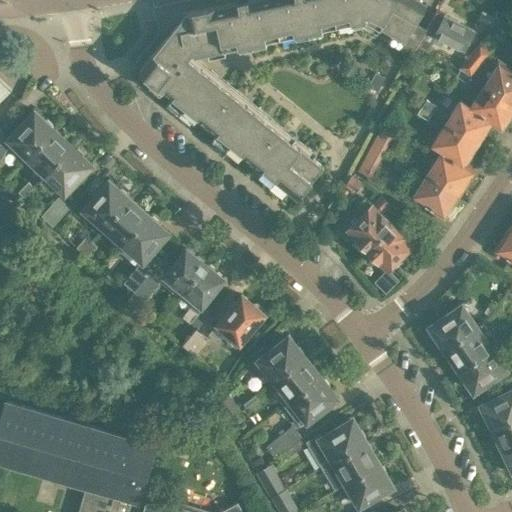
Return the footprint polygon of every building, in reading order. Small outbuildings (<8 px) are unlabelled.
[(237,0),(238,1),(181,13),(163,36),(165,37),(139,69),(298,197),(324,166),(189,56),(192,51),(196,54),(365,18),(405,41),(403,46),(413,52),(417,45),(428,51),(433,41),(422,36),(426,29),(437,10),(426,29),(416,23),(427,4),(419,0),(237,0)] [(438,11),(437,10),(426,29),(422,36),(433,41),(436,35),(464,50),(475,29),(444,13),(444,15),(437,11),(438,11)] [(461,69),(471,75),(491,51),(480,42),(459,68),(461,69)] [(485,83),(511,100),(511,68),(499,61),(485,83)] [(471,75),(461,69),(457,75),(467,81),(470,75),(471,75)] [(377,90),(384,77),(376,73),(369,86),(377,90)] [(0,101),(12,88),(0,76),(0,101)] [(511,100),(485,83),(471,105),(470,106),(492,120),(502,127),(511,111),(511,100)] [(427,99),(423,105),(433,112),(437,105),(427,99)] [(470,106),(471,105),(461,99),(447,121),(478,141),(492,120),(470,106)] [(433,112),(423,105),(418,112),(428,119),(433,112)] [(47,119),(44,119),(35,111),(18,129),(16,128),(8,137),(27,156),(54,129),(53,128),(53,124),(47,119)] [(478,141),(447,121),(432,144),(442,150),(464,163),(478,141)] [(54,129),(27,156),(25,157),(33,165),(35,163),(46,174),(72,146),(54,129)] [(375,138),(386,144),(391,135),(380,130),(375,138)] [(375,138),(368,151),(379,157),(386,144),(375,138)] [(72,146),(46,174),(39,180),(51,193),(58,185),(66,193),(75,184),(74,183),(91,165),(82,157),(82,153),(77,148),(74,148),(72,146)] [(442,150),(427,172),(459,193),(474,170),(464,164),(464,163),(442,150)] [(379,157),(368,151),(359,169),(370,175),(379,157)] [(459,193),(427,172),(413,194),(445,215),(459,193)] [(362,182),(352,175),(346,184),(356,191),(362,182)] [(122,188),(119,189),(110,181),(85,209),(104,226),(129,198),(128,197),(128,193),(122,188)] [(29,182),(19,192),(23,197),(33,187),(29,182)] [(382,196),(373,204),(372,203),(347,229),(355,237),(354,244),(361,250),(367,250),(394,224),(382,212),(390,204),(382,196)] [(59,197),(43,215),(53,224),(69,206),(59,197)] [(148,215),(129,198),(104,226),(123,243),(148,215)] [(125,281),(135,289),(161,259),(151,251),(168,232),(159,224),(159,221),(153,216),(150,216),(148,215),(123,243),(143,260),(125,281)] [(394,224),(367,250),(367,256),(373,262),(379,262),(388,270),(414,245),(413,244),(420,236),(412,228),(405,235),(394,224)] [(511,226),(497,249),(511,258),(511,226)] [(82,252),(91,241),(87,237),(77,248),(82,252)] [(96,246),(91,241),(82,252),(87,256),(96,246)] [(165,275),(165,276),(183,290),(205,263),(204,262),(203,258),(199,255),(195,255),(187,248),(165,275)] [(205,263),(183,290),(202,305),(203,304),(224,278),(215,271),(215,268),(210,264),(207,264),(205,263)] [(150,273),(136,290),(128,299),(139,308),(161,281),(160,281),(165,276),(165,275),(164,274),(159,280),(150,273)] [(257,303),(253,304),(242,294),(214,327),(208,334),(218,342),(224,335),(224,336),(227,332),(240,343),(265,314),(263,312),(263,308),(257,303)] [(485,311),(490,315),(497,303),(492,299),(485,311)] [(203,304),(202,305),(198,310),(192,306),(185,315),(191,320),(203,305),(203,304)] [(445,347),(476,326),(462,305),(430,326),(437,336),(436,339),(441,346),(444,346),(445,347)] [(483,321),(476,326),(445,347),(459,368),(491,347),(498,343),(483,321)] [(207,340),(195,330),(182,344),(201,361),(204,357),(198,352),(207,340)] [(299,346),(296,346),(289,336),(259,359),(275,380),(304,357),(303,355),(304,352),(299,346)] [(491,347),(459,368),(460,370),(460,374),(464,380),(467,381),(474,391),(505,369),(491,347)] [(304,357),(275,380),(281,388),(274,393),(284,406),(320,377),(304,357)] [(291,425),(292,426),(267,446),(275,457),(286,449),(290,454),(301,446),(297,440),(301,437),(295,430),(336,398),(329,388),(329,385),(325,379),(321,379),(320,377),(284,406),(295,420),(291,425)] [(493,427),(511,418),(511,389),(482,404),(487,416),(486,419),(490,426),(493,427)] [(226,416),(237,408),(228,395),(217,403),(226,416)] [(127,511),(134,497),(138,498),(154,444),(7,399),(0,422),(0,456),(98,486),(94,499),(86,496),(81,511),(127,511)] [(511,446),(511,418),(493,427),(504,451),(511,446)] [(362,430),(358,429),(352,419),(320,438),(333,460),(365,440),(365,439),(365,436),(362,430)] [(365,440),(333,460),(346,483),(379,463),(365,440)] [(379,463),(346,483),(359,505),(392,486),(386,475),(387,472),(383,465),(380,465),(379,463)] [(280,478),(265,486),(270,496),(285,487),(280,478)] [(242,511),(237,502),(217,511),(216,511),(177,500),(175,506),(147,497),(142,511),(242,511)]
